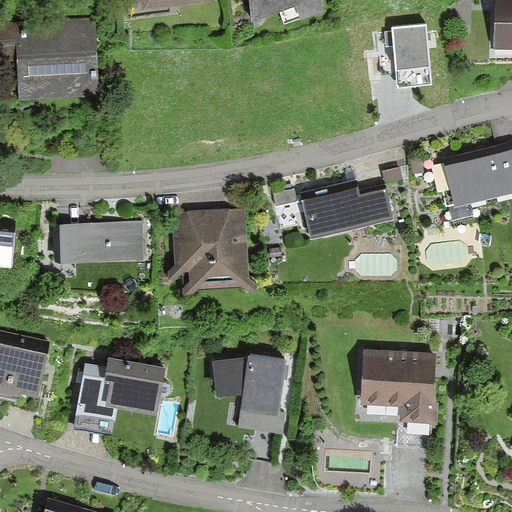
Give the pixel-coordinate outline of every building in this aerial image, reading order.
[(322,1),(321,0),(248,0),(249,8),(274,0),(275,0),(280,14),(322,1)] [(511,6),(493,6),(493,39),(511,39),(511,6)] [(94,82),(91,17),(0,21),(0,40),(13,39),(15,86),(94,82)] [(426,19),(394,22),(400,79),(431,76),(426,19)] [(511,140),(444,155),(453,195),(511,182),(511,140)] [(397,163),(381,166),(382,176),(399,173),(397,163)] [(354,176),(301,187),(308,226),(389,211),(383,180),(355,186),(354,176)] [(291,185),(271,190),(274,201),(294,195),(291,185)] [(242,210),(170,210),(170,267),(182,267),(182,283),(193,283),(193,274),(242,273),(242,210)] [(0,251),(8,251),(9,218),(0,217),(0,251)] [(139,251),(138,217),(53,218),(53,252),(139,251)] [(46,349),(0,340),(0,397),(36,404),(46,349)] [(431,347),(363,344),(361,391),(399,393),(399,408),(429,410),(431,347)] [(245,374),(249,345),(211,353),(214,379),(245,374)] [(275,398),(282,350),(249,345),(245,374),(242,394),(275,398)] [(107,376),(87,372),(78,414),(115,422),(119,402),(156,409),(164,369),(111,357),(107,376)]
